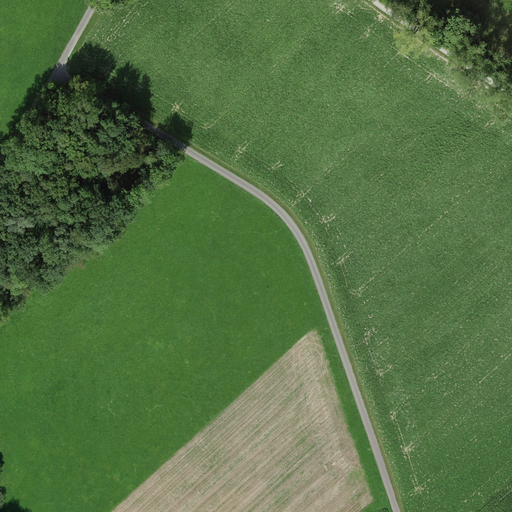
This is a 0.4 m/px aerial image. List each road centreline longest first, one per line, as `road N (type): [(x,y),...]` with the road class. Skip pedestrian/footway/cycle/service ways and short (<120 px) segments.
road 1 (track): [(397,511),(314,261),(291,223),(266,199),(56,76)]
road 2 (track): [(0,170),(99,0)]
road 3 (track): [(511,93),(372,0)]
